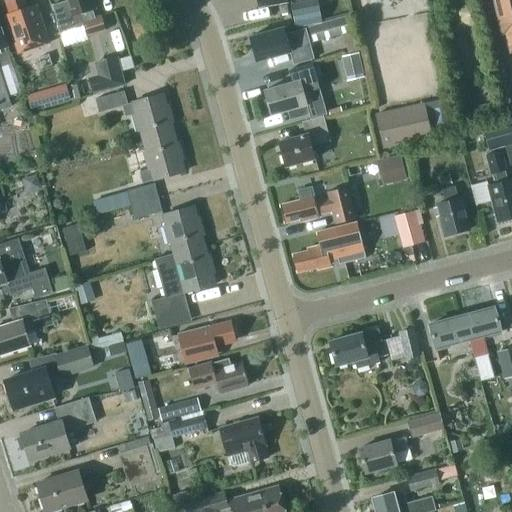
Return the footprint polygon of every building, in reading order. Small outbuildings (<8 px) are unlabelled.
[(23,0),(3,0),(0,1),(16,55),(47,45),(36,7),(27,10),(23,0)] [(67,0),(68,0),(53,5),(53,4),(52,5),(60,38),(61,37),(60,33),(83,27),(86,36),(105,31),(100,16),(94,18),(92,11),(95,10),(91,0),(67,0)] [(511,0),(494,0),(502,33),(505,32),(510,52),(511,51),(511,0)] [(464,5),(458,13),(459,21),(468,26),(477,25),(481,16),(480,8),(472,3),(464,5)] [(292,6),(296,28),(308,26),(305,4),(292,6)] [(351,33),(351,32),(354,31),(350,15),(305,27),(309,43),(319,41),(319,42),(351,33)] [(256,64),(290,54),(293,66),(313,60),(304,31),(285,37),(282,30),(249,40),(256,64)] [(0,109),(11,106),(0,71),(0,49),(5,48),(0,33),(0,109)] [(357,53),(342,57),(349,78),(364,73),(357,53)] [(116,56),(101,60),(105,76),(89,80),(93,94),(124,86),(116,56)] [(263,92),(266,101),(262,102),(265,114),(269,113),(270,117),(286,112),(289,121),(307,116),(302,95),(318,91),(311,66),(287,73),(290,85),(263,92)] [(25,94),(30,111),(70,99),(65,82),(25,94)] [(482,121),(506,115),(500,88),(487,91),(490,104),(479,106),(482,121)] [(139,131),(142,142),(175,132),(172,121),(173,121),(168,104),(166,105),(163,95),(133,104),(132,102),(127,104),(124,92),(94,101),(97,114),(122,108),(124,117),(133,115),(138,131),(139,131)] [(431,138),(423,105),(375,116),(383,149),(431,138)] [(277,145),(284,169),(314,160),(311,147),(330,142),(323,118),(302,124),(306,137),(277,145)] [(511,145),(511,122),(484,130),(489,151),(511,145)] [(142,142),(145,152),(143,152),(148,170),(139,172),(142,183),(185,171),(182,160),(183,159),(179,142),(178,142),(175,132),(142,142)] [(486,155),(491,174),(493,174),(495,182),(486,184),(496,223),(511,218),(511,176),(507,178),(505,171),(506,170),(501,151),(486,155)] [(400,154),(377,160),(382,183),(406,177),(400,154)] [(36,175),(22,179),(24,187),(33,191),(40,189),(36,175)] [(153,183),(126,191),(130,206),(157,198),(153,183)] [(344,187),(323,192),(325,199),(313,202),(312,195),(300,198),(300,200),(279,206),(284,224),(299,220),(300,223),(319,219),(318,216),(328,213),(332,226),(353,220),(344,187)] [(468,230),(460,198),(457,199),(454,187),(441,190),(444,202),(437,204),(445,236),(468,230)] [(130,206),(134,220),(161,213),(157,198),(130,206)] [(169,244),(173,255),(205,246),(202,234),(205,233),(199,217),(198,217),(194,206),(162,217),(165,226),(163,227),(168,244),(169,244)] [(423,242),(415,211),(397,216),(395,216),(400,234),(404,247),(423,242)] [(316,268),(316,270),(330,267),(328,260),(335,259),(337,266),(363,259),(354,224),(315,233),(318,246),(306,249),(306,252),(291,255),(295,273),(316,268)] [(69,257),(84,254),(77,226),(62,230),(69,257)] [(52,227),(39,231),(47,255),(60,251),(52,227)] [(0,284),(28,275),(16,240),(0,245),(0,284)] [(205,246),(173,255),(154,260),(166,297),(152,302),(156,316),(185,307),(180,293),(216,282),(213,273),(215,272),(210,255),(207,255),(205,246)] [(13,323),(0,326),(0,355),(30,347),(25,332),(52,324),(44,300),(8,309),(13,323)] [(494,308),(462,316),(467,339),(483,335),(500,331),(494,308)] [(467,339),(462,316),(429,324),(434,347),(467,339)] [(234,340),(229,322),(209,327),(208,325),(176,334),(185,365),(218,356),(215,345),(234,340)] [(329,341),(336,365),(353,360),(356,370),(380,363),(374,344),(381,342),(377,328),(329,341)] [(418,357),(412,332),(399,335),(405,361),(418,357)] [(483,335),(467,339),(472,359),(488,355),(483,335)] [(123,343),(107,347),(110,357),(126,352),(123,343)] [(87,346),(56,354),(29,361),(32,372),(4,381),(13,409),(53,396),(46,372),(60,368),(63,377),(94,367),(87,346)] [(511,348),(502,350),(508,378),(511,376),(511,348)] [(130,361),(135,380),(151,375),(146,357),(130,361)] [(216,383),(218,393),(247,385),(240,362),(229,365),(227,358),(210,363),(210,362),(187,368),(193,389),(216,383)] [(116,371),(119,388),(133,386),(130,368),(116,371)] [(147,416),(157,414),(151,378),(141,380),(147,416)] [(414,381),(412,386),(413,394),(418,397),(424,395),(427,390),(425,383),(420,380),(414,381)] [(58,422),(21,433),(30,460),(68,448),(64,432),(95,423),(88,399),(54,409),(58,422)] [(201,411),(198,399),(158,409),(161,421),(201,411)] [(181,419),(168,422),(160,424),(161,427),(149,431),(151,439),(153,439),(157,452),(175,447),(172,438),(206,429),(201,412),(181,417),(181,419)] [(439,412),(407,421),(411,438),(444,429),(439,412)] [(219,428),(229,465),(231,466),(267,457),(264,444),(265,444),(257,419),(257,418),(219,428)] [(389,440),(359,448),(365,472),(396,465),(392,453),(408,449),(405,437),(389,440)] [(128,485),(154,477),(145,447),(118,455),(128,485)] [(37,484),(45,511),(47,511),(86,500),(77,472),(37,484)] [(408,480),(411,492),(438,484),(434,472),(408,480)] [(222,493),(174,506),(176,511),(215,511),(231,508),(232,511),(283,511),(277,488),(225,503),(222,493)] [(372,498),(375,511),(431,511),(435,511),(431,497),(396,506),(392,493),(372,498)]
